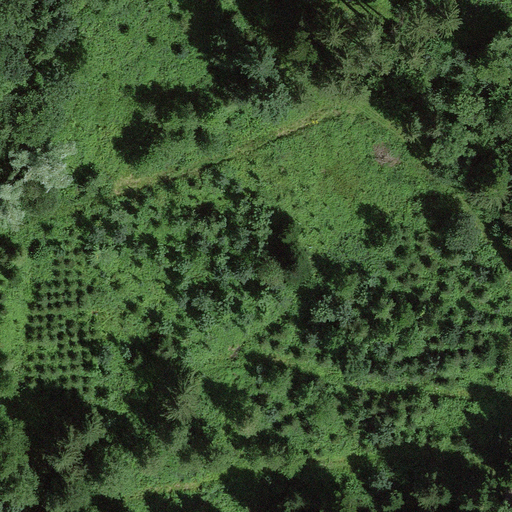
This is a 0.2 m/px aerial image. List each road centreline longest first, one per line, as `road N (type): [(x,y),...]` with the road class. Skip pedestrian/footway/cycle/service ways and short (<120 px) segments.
road 1 (track): [(0,226),(218,159),(360,101)]
road 2 (track): [(250,0),(305,68),(380,114),(443,168),(511,263)]
